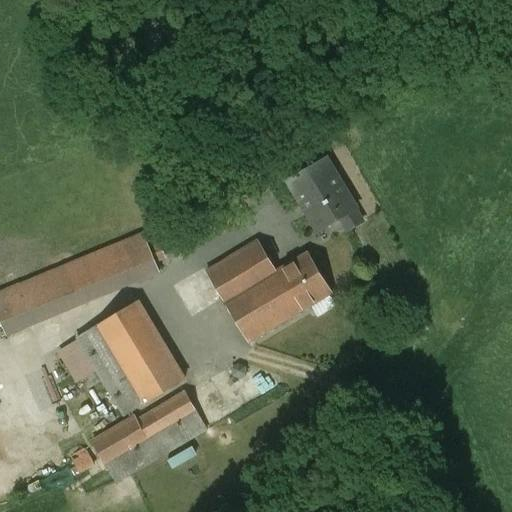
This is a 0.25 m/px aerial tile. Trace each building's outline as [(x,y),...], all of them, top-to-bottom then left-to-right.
[(275,125),(261,139),(268,147),(283,133),(275,125)] [(326,160),(289,183),(318,231),(339,218),(347,231),(362,221),(355,209),(326,160)] [(159,272),(143,235),(130,240),(146,278),(159,272)] [(130,240),(21,285),(37,323),(146,278),(130,240)] [(259,243),(247,250),(247,249),(206,272),(248,343),(332,293),(308,254),(277,272),(259,243)] [(21,285),(0,293),(0,321),(6,336),(37,323),(21,285)] [(137,302),(79,337),(126,416),(184,381),(137,302)] [(86,390),(76,396),(85,414),(96,409),(86,390)] [(135,418),(92,443),(103,461),(116,482),(206,429),(185,393),(137,422),(135,418)] [(85,449),(70,457),(79,473),(93,466),(85,449)] [(371,472),(343,485),(349,498),(377,484),(371,472)]
